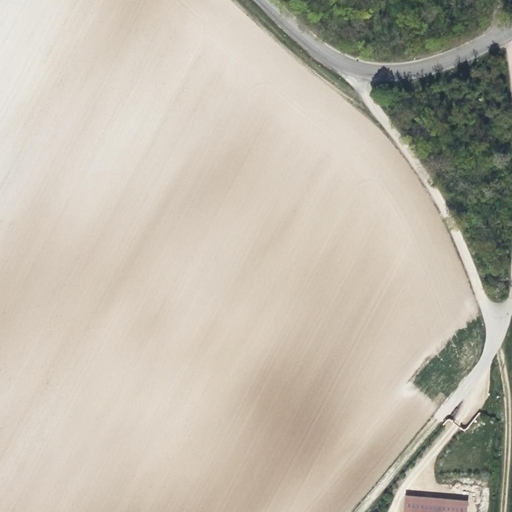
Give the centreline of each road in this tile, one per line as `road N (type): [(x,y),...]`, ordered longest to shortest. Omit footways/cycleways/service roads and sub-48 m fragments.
road 1 (unclassified): [(363,74),(360,86),(458,237),(495,341)]
road 2 (track): [(495,341),(506,403),(501,511)]
road 3 (tertiary): [(510,34),(419,66),(363,74)]
road 4 (track): [(359,511),(441,414)]
road 5 (tertiary): [(363,74),(317,48),(264,0)]
